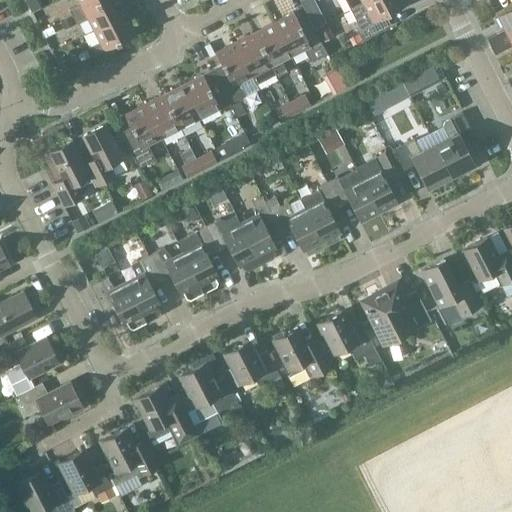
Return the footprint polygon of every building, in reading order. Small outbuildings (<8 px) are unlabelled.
[(73,16),(104,0),(78,0),(80,3),(69,9),(73,16)] [(94,30),(127,13),(120,0),(104,0),(73,16),(77,24),(88,18),(94,30)] [(344,0),(349,10),(368,0),(344,0)] [(405,0),(368,0),(349,10),(355,20),(352,22),(361,40),(387,26),(382,17),(407,4),(405,0)] [(491,46),(511,35),(511,8),(498,16),(505,29),(487,38),(491,46)] [(274,22),(291,56),(311,46),(313,50),(323,45),(310,20),(300,24),(294,12),(274,22)] [(127,13),(94,30),(100,42),(89,48),(93,56),(138,33),(127,13)] [(281,61),(291,56),(274,22),(255,32),(272,66),(277,76),(286,72),(281,61)] [(253,76),(272,66),(255,32),(235,42),(253,76)] [(511,35),(491,46),(495,54),(511,45),(511,35)] [(238,83),(253,76),(235,42),(215,52),(222,65),(212,70),(225,95),(230,103),(244,96),(238,83)] [(335,66),(321,73),(329,91),(344,85),(335,66)] [(230,103),(225,95),(212,70),(183,85),(200,118),(230,103)] [(181,128),(200,118),(183,85),(164,94),(181,128)] [(286,94),(290,102),(296,113),(310,105),(305,94),(301,96),(299,91),(295,93),(292,91),(286,94)] [(162,138),(181,128),(164,94),(144,104),(162,138)] [(281,120),(296,113),(290,102),(275,109),(281,120)] [(147,145),(162,138),(144,104),(124,114),(131,127),(121,132),(139,167),(154,159),(147,145)] [(435,144),(451,176),(474,164),(462,140),(473,135),(462,112),(443,122),(442,126),(448,138),(435,144)] [(90,177),(94,186),(106,180),(100,170),(122,158),(105,124),(83,136),(95,159),(84,164),(90,177)] [(320,135),(327,149),(341,142),(334,128),(320,135)] [(243,146),(242,144),(248,142),(244,133),(215,147),(219,158),(243,146)] [(451,176),(435,144),(420,152),(414,139),(393,149),(404,169),(415,164),(427,187),(451,176)] [(90,177),(84,164),(72,141),(50,152),(62,177),(50,183),(62,207),(83,197),(76,184),(90,177)] [(197,159),(201,168),(216,160),(211,151),(197,159)] [(362,178),(379,213),(398,203),(385,179),(395,173),(385,152),(374,157),(380,169),(362,178)] [(186,175),(201,168),(197,159),(182,166),(186,175)] [(379,213),(362,178),(356,167),(327,182),(338,203),(348,198),(360,222),(379,213)] [(161,186),(179,179),(176,171),(158,179),(161,186)] [(338,203),(327,182),(317,187),(318,189),(300,199),(304,208),(324,247),(340,239),(339,234),(341,233),(328,208),(338,203)] [(324,247),(304,208),(300,199),(288,204),(287,202),(280,206),(279,206),(274,196),(265,200),(270,211),(273,218),(281,232),(291,227),(303,252),(305,251),(309,255),(324,247)] [(264,223),(273,218),(270,211),(265,200),(263,197),(252,202),(258,213),(240,223),(261,264),(273,257),(275,252),(273,249),(276,248),(264,223)] [(112,202),(92,208),(95,219),(115,212),(112,202)] [(261,264),(240,223),(239,223),(235,215),(225,221),(219,219),(215,221),(205,226),(216,247),(226,242),(238,267),(242,265),(244,269),(248,270),(261,264)] [(217,282),(215,279),(219,277),(206,253),(216,247),(205,226),(195,231),(176,241),(182,252),(203,292),(216,285),(217,282)] [(500,286),(511,279),(511,259),(507,250),(496,256),(487,237),(463,249),(479,280),(493,273),(500,286)] [(0,245),(0,268),(9,264),(0,245)] [(190,299),(203,292),(182,252),(172,258),(164,247),(158,250),(148,255),(159,277),(169,272),(181,296),(185,294),(186,298),(190,299)] [(159,277),(148,255),(138,261),(132,264),(136,276),(125,282),(145,321),(159,315),(160,311),(158,308),(162,306),(149,282),(159,277)] [(464,312),(465,314),(482,305),(469,280),(457,286),(444,259),(421,270),(439,305),(437,306),(436,305),(435,306),(444,324),(445,323),(445,322),(464,312)] [(101,280),(90,285),(101,306),(111,301),(124,325),(127,324),(129,327),(132,328),(145,321),(125,282),(114,288),(106,277),(101,280)] [(384,344),(430,320),(415,291),(403,297),(396,283),(362,301),(384,344)] [(0,336),(37,318),(23,291),(0,302),(0,336)] [(355,359),(363,355),(369,366),(381,360),(375,349),(361,320),(350,326),(342,311),(318,323),(334,354),(349,347),(355,359)] [(311,378),(332,367),(318,340),(307,346),(297,327),(274,339),(291,372),(293,374),(303,369),(303,366),(302,364),(304,363),(311,378)] [(16,395),(17,395),(33,387),(28,377),(59,361),(47,337),(28,347),(22,336),(0,347),(0,354),(7,369),(3,371),(16,395)] [(225,353),(232,367),(225,371),(233,387),(255,376),(260,386),(280,375),(267,350),(256,356),(248,340),(225,353)] [(186,412),(193,425),(237,402),(224,376),(213,382),(211,377),(221,372),(212,353),(190,364),(192,369),(180,375),(196,407),(186,412)] [(33,387),(17,395),(28,414),(40,408),(48,424),(82,406),(70,381),(47,393),(42,382),(33,387)] [(193,425),(186,412),(178,396),(167,401),(159,386),(132,400),(148,431),(145,432),(152,445),(193,425)] [(138,477),(158,467),(145,442),(134,447),(125,428),(101,440),(117,472),(132,464),(138,477)] [(94,495),(114,485),(103,463),(92,469),(83,450),(59,462),(75,493),(90,486),(94,495)] [(69,511),(74,510),(60,481),(49,486),(41,471),(18,483),(32,511),(30,511),(69,511)]
